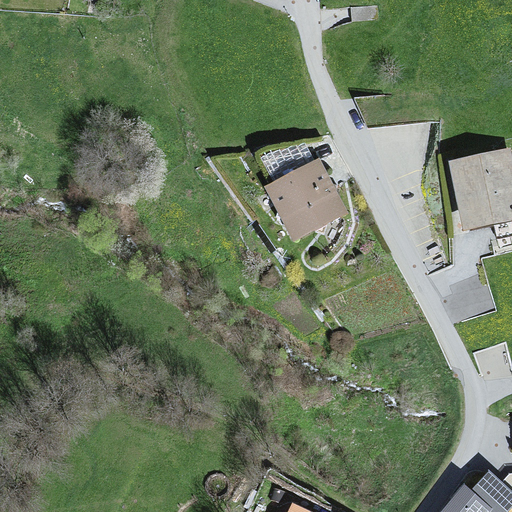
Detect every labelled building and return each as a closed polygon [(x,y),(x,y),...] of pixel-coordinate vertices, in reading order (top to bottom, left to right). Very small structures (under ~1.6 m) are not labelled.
[(376,5),(351,6),(351,22),(378,19),(376,5)] [(511,156),(510,147),(448,160),(463,230),(511,219),(511,156)] [(320,158),(265,187),(293,243),(349,214),(320,158)] [(511,511),(511,493),(494,477),(478,495),(496,511),(511,511)] [(496,511),(468,488),(447,511),(496,511)] [(311,511),(292,503),(288,511),(311,511)]
